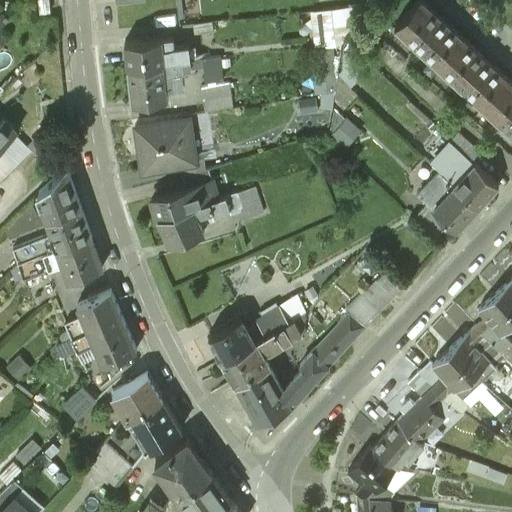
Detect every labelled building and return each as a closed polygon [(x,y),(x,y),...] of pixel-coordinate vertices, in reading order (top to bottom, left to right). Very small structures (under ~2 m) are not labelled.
[(50,0),(40,0),(41,11),(52,10),(50,0)] [(466,38),(425,0),(416,0),(396,23),(441,65),(466,38)] [(311,10),(315,43),(335,42),(340,40),(363,16),(362,5),(311,10)] [(172,32),(125,37),(126,51),(123,52),(124,63),(127,63),(176,57),(190,56),(189,41),(174,43),(172,32)] [(510,79),(466,38),(441,65),(485,106),(510,79)] [(315,43),(311,44),(315,92),(334,89),(337,72),(335,42),(315,43)] [(337,72),(351,86),(371,64),(356,50),(339,70),(337,72)] [(220,53),(203,55),(205,79),(223,77),(220,53)] [(176,57),(127,63),(131,99),(169,95),(168,85),(179,84),(176,57)] [(351,86),(337,72),(334,89),(334,96),(344,105),(357,92),(351,86)] [(511,80),(510,79),(485,106),(511,131),(511,80)] [(229,81),(203,85),(206,108),(232,104),(229,81)] [(299,99),(301,113),(318,110),(316,96),(299,99)] [(168,162),(181,160),(196,158),(195,157),(190,115),(135,123),(141,170),(169,167),(168,162)] [(361,128),(346,115),(330,132),(344,145),(361,128)] [(0,149),(18,132),(4,117),(0,120),(0,149)] [(479,149),(460,131),(451,140),(471,158),(479,149)] [(34,151),(19,135),(10,143),(25,159),(34,151)] [(34,151),(42,159),(59,143),(51,135),(34,151)] [(16,168),(25,159),(10,143),(1,152),(16,168)] [(0,169),(7,177),(16,168),(1,152),(0,152),(0,169)] [(205,156),(195,157),(196,158),(181,160),(183,174),(206,166),(205,156)] [(498,183),(475,161),(464,173),(451,161),(442,170),(477,203),(477,204),(478,204),(498,183)] [(39,194),(47,217),(82,205),(68,166),(39,194)] [(206,166),(183,174),(186,186),(213,178),(209,166),(206,166)] [(442,170),(440,169),(418,191),(428,200),(433,205),(440,211),(436,214),(444,222),(448,219),(456,226),(477,204),(477,203),(442,170)] [(186,186),(168,191),(169,193),(151,198),(156,214),(218,196),(213,178),(186,186)] [(255,185),(235,191),(240,206),(243,217),(263,211),(255,185)] [(218,196),(156,214),(169,240),(204,230),(201,221),(215,216),(215,213),(240,206),(235,191),(218,196)] [(39,194),(38,194),(5,226),(20,266),(27,260),(58,248),(47,217),(39,194)] [(440,211),(433,205),(428,200),(416,212),(438,232),(446,223),(444,222),(436,214),(440,211)] [(58,248),(27,260),(20,266),(24,277),(51,266),(53,272),(62,269),(60,262),(63,261),(69,277),(82,272),(83,277),(104,269),(92,235),(58,248)] [(406,279),(390,264),(346,307),(349,310),(367,325),(395,294),(406,279)] [(511,275),(496,290),(511,308),(511,275)] [(109,285),(88,293),(90,298),(78,303),(84,316),(91,331),(124,317),(109,285)] [(511,308),(496,290),(478,306),(487,314),(477,323),(486,332),(496,324),(502,330),(511,321),(511,308)] [(298,292),(282,301),(281,299),(266,307),(277,327),(294,317),(306,311),(298,292)] [(242,313),(209,331),(223,356),(277,327),(266,307),(261,309),(264,314),(258,317),(258,319),(248,325),(242,313)] [(272,369),(240,387),(259,423),(293,406),(367,325),(349,310),(300,363),(304,367),(283,389),(272,369)] [(84,316),(67,324),(73,339),(91,331),(84,316)] [(124,317),(91,331),(100,350),(104,359),(137,347),(125,317),(124,317)] [(277,327),(223,356),(236,381),(269,363),(263,352),(269,349),(270,350),(306,330),(303,325),(299,327),(294,317),(277,327)] [(477,323),(449,347),(471,372),(488,357),(475,342),(486,332),(477,323)] [(91,331),(73,339),(81,358),(100,350),(91,331)] [(471,372),(449,347),(434,360),(432,361),(444,374),(433,385),(442,394),(452,384),(455,386),(471,372)] [(444,374),(432,361),(434,360),(430,357),(418,369),(433,385),(444,374)] [(433,385),(418,369),(408,378),(423,394),(433,385)] [(164,396),(148,370),(114,389),(130,416),(164,396)] [(423,394),(398,417),(419,437),(445,415),(434,402),(442,394),(433,385),(423,394)] [(64,404),(77,418),(96,401),(83,386),(64,404)] [(182,426),(164,396),(130,416),(147,447),(182,426)] [(373,445),(373,446),(395,465),(396,465),(409,448),(416,454),(426,443),(419,437),(398,417),(373,445)] [(210,466),(188,436),(155,460),(179,492),(185,484),(210,466)] [(395,465),(373,446),(373,445),(370,443),(349,468),(363,482),(368,477),(377,487),(383,479),(395,465)] [(114,485),(131,467),(105,444),(88,463),(114,485)] [(32,464),(41,474),(52,464),(42,454),(32,464)] [(0,479),(8,487),(16,479),(22,473),(13,464),(0,477),(0,479)] [(414,469),(396,465),(395,465),(383,479),(394,488),(414,469)] [(210,466),(185,484),(179,492),(193,511),(219,511),(234,501),(210,466)] [(377,487),(368,477),(363,482),(357,489),(370,494),(389,496),(389,494),(391,492),(394,488),(383,479),(377,487)] [(25,488),(16,479),(8,487),(0,495),(0,508),(2,511),(16,497),(25,488)] [(389,496),(370,494),(357,489),(358,511),(393,511),(393,506),(391,507),(390,496),(389,496)] [(1,511),(32,511),(16,497),(2,511),(1,511)] [(153,500),(143,511),(164,511),(166,510),(153,500)] [(242,511),(234,501),(219,511),(242,511)]
